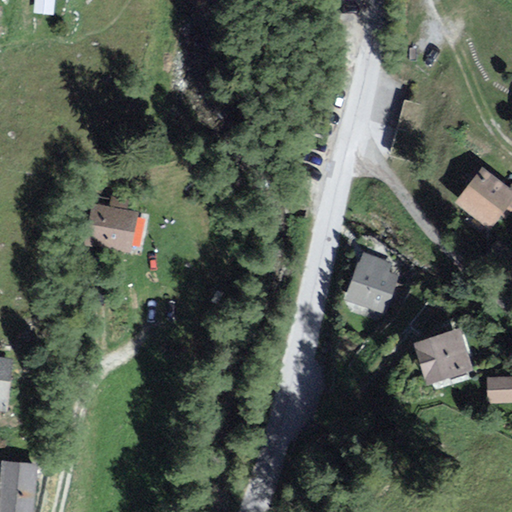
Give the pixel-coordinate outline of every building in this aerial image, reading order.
[(511,206),(511,193),(483,170),(456,203),(492,232),(511,206)] [(109,208),(96,205),(88,244),(129,252),(137,216),(124,209),(126,199),(112,196),(109,208)] [(401,264),(364,252),(349,300),(386,312),(401,264)] [(459,332),(416,346),(429,385),(472,372),(459,332)] [(14,361),(0,359),(0,410),(8,411),(14,361)] [(511,376),(487,378),(488,404),(511,402),(511,376)] [(29,511),(35,466),(3,463),(0,491),(0,511),(29,511)]
